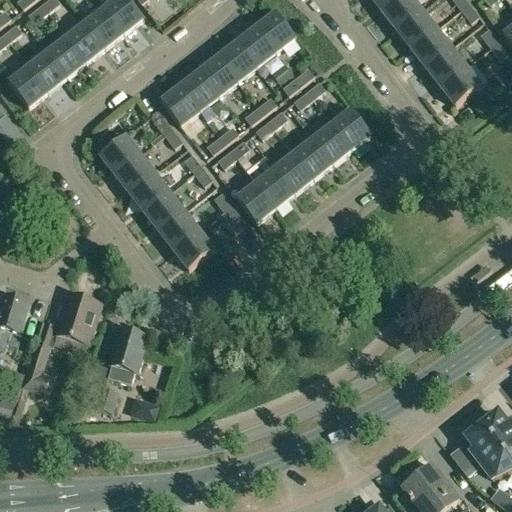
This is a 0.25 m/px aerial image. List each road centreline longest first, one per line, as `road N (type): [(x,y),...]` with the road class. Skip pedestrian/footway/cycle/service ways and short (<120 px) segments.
road 1 (residential): [(107,233),(185,333),(429,142),(313,0)]
road 2 (secondary): [(192,487),(348,429),(449,371),(511,323)]
road 3 (residential): [(229,0),(43,149),(107,233)]
road 4 (secondary): [(192,487),(0,505)]
road 5 (residential): [(107,233),(41,282),(0,270)]
